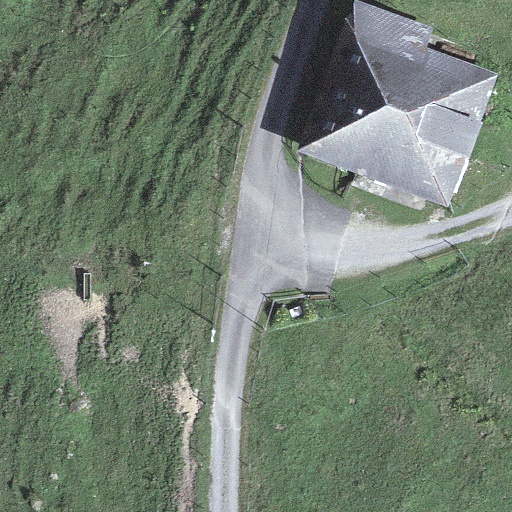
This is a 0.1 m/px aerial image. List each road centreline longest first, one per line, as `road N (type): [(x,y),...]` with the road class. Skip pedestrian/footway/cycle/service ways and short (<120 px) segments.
road 1 (unclassified): [(237,312),(261,161),(316,0)]
road 2 (track): [(246,240),(407,245),(511,209)]
road 3 (track): [(226,511),(237,312)]
